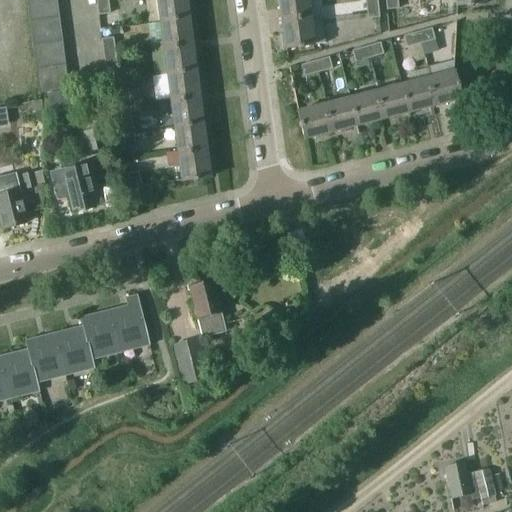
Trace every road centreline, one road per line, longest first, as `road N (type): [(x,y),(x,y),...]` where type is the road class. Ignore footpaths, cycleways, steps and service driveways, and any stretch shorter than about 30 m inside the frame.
road 1 (residential): [(0,272),(276,199)]
road 2 (residential): [(276,199),(427,167),(511,131)]
road 3 (residential): [(339,511),(511,379)]
road 4 (residential): [(245,0),(276,199)]
